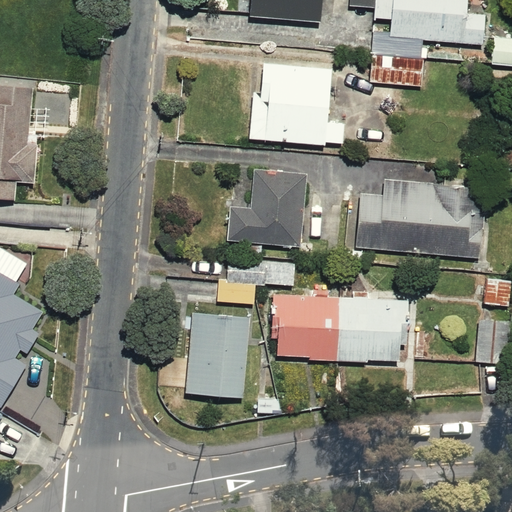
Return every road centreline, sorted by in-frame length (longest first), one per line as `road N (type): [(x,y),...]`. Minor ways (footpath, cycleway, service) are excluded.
road 1 (residential): [(138,0),(92,504)]
road 2 (residential): [(92,504),(392,447),(511,440)]
